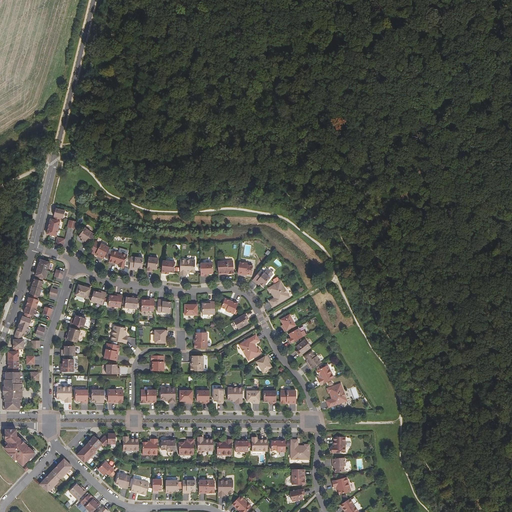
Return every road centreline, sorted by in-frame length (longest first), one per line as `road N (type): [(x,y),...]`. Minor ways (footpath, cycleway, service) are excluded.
road 1 (track): [(53,161),(67,158),(144,210),(274,214),(319,244),(390,376),(397,461),(426,511)]
road 2 (tertiary): [(33,247),(93,0)]
road 3 (residential): [(315,421),(303,384),(250,296),(225,288),(178,291)]
road 4 (track): [(511,112),(344,239)]
road 5 (residential): [(133,420),(315,421)]
road 6 (residential): [(315,421),(133,420)]
road 7 (residential): [(75,260),(46,347),(49,420)]
